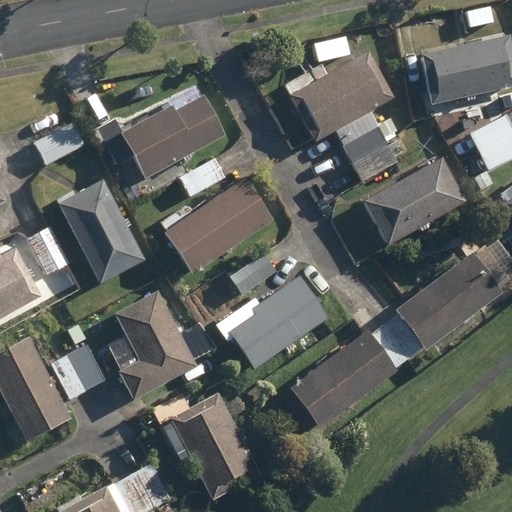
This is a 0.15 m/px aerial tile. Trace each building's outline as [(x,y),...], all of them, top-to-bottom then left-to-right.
[(419,20),(421,34),(437,31),(435,18),(419,20)] [(423,59),(434,108),(511,90),(511,51),(509,39),(423,59)] [(293,99),(318,145),(336,135),(353,166),(389,147),(371,116),(396,102),(370,56),(293,99)] [(133,159),(146,182),(225,139),(204,99),(175,115),(172,110),(124,136),(116,121),(97,132),(116,168),(133,159)] [(480,155),(511,139),(511,128),(507,119),(471,137),(480,155)] [(379,128),(386,138),(397,132),(390,121),(379,128)] [(37,145),(49,168),(85,148),(72,125),(37,145)] [(511,139),(480,155),(489,174),(511,162),(511,139)] [(390,148),(397,159),(406,153),(399,142),(390,148)] [(389,147),(353,166),(363,184),(398,165),(389,147)] [(179,180),(190,201),(226,180),(216,161),(179,180)] [(364,206),(389,249),(468,205),(444,161),(364,206)] [(166,238),(194,279),(274,223),(246,183),(166,238)] [(60,208),(102,286),(146,263),(104,185),(60,208)] [(123,194),(131,206),(144,198),(136,185),(123,194)] [(28,243),(47,278),(70,266),(51,231),(28,243)] [(0,260),(0,324),(42,301),(15,252),(0,260)] [(232,279),(244,297),(276,275),(264,257),(232,279)] [(400,318),(387,328),(411,360),(424,350),(427,354),(504,297),(475,257),(398,314),(400,318)] [(233,342),(255,373),(294,346),(302,357),(320,344),(312,333),(329,321),(300,280),(260,308),(256,302),(215,330),(227,346),(233,342)] [(108,350),(136,402),(198,369),(158,295),(116,318),(127,340),(108,350)] [(395,372),(411,360),(387,328),(371,339),(368,335),(291,392),(321,432),(398,376),(395,372)] [(0,357),(0,394),(27,446),(71,423),(29,342),(0,357)] [(70,358),(88,393),(106,384),(87,350),(70,358)] [(70,403),(88,393),(70,358),(52,368),(70,403)] [(172,425),(215,504),(262,478),(217,397),(191,411),(183,397),(153,413),(163,430),(172,425)] [(131,479),(149,511),(152,511),(170,502),(151,467),(131,479)] [(149,511),(131,479),(70,511),(149,511)]
